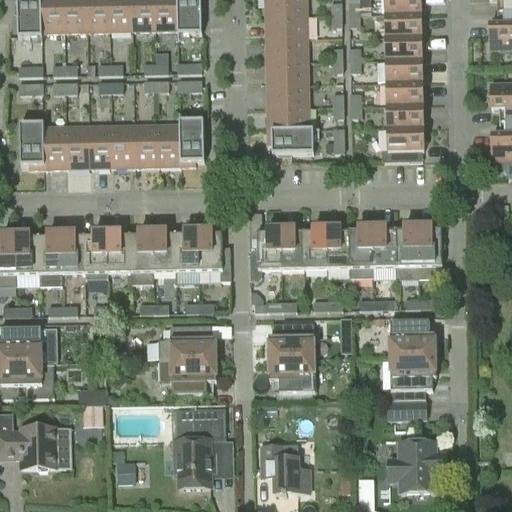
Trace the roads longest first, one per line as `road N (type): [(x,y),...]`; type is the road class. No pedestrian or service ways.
road 1 (residential): [(0,209),(238,207)]
road 2 (residential): [(462,430),(457,202)]
road 3 (residential): [(238,207),(457,202)]
road 4 (residential): [(246,425),(238,207)]
road 5 (residential): [(238,207),(233,0)]
road 6 (residential): [(457,202),(454,0)]
